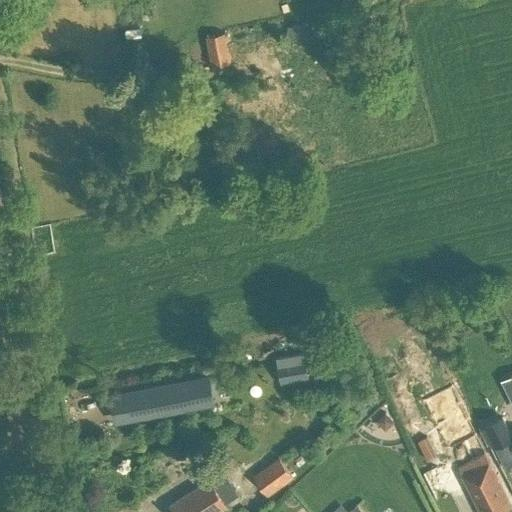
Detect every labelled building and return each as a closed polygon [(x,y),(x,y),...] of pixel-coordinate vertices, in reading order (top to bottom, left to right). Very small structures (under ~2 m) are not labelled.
[(291,46),(316,40),(315,38),(338,32),(335,20),(312,26),(311,22),(287,28),(291,46)] [(211,64),(232,61),(228,28),(207,31),(211,64)] [(164,95),(166,105),(155,107),(161,139),(191,134),(185,101),(180,102),(178,92),(164,95)] [(511,375),(501,381),(511,403),(511,375)] [(213,401),(208,377),(112,396),(117,419),(213,401)] [(511,435),(503,417),(485,426),(495,447),(509,440),(511,445),(511,435)] [(485,453),(459,467),(481,511),(500,511),(511,506),(485,453)] [(254,476),(268,496),(294,477),(279,457),(254,476)] [(219,511),(229,506),(227,503),(239,495),(228,478),(216,486),(211,479),(170,506),(174,511),(219,511)]
